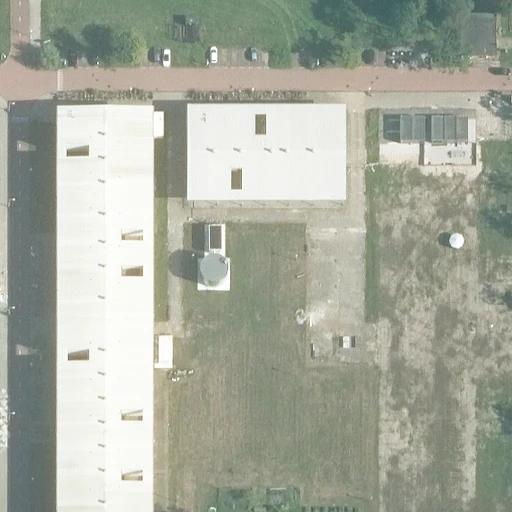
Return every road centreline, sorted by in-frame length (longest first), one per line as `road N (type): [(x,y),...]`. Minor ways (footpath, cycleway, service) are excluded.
road 1 (residential): [(309,79),(0,81)]
road 2 (residential): [(511,79),(309,79)]
